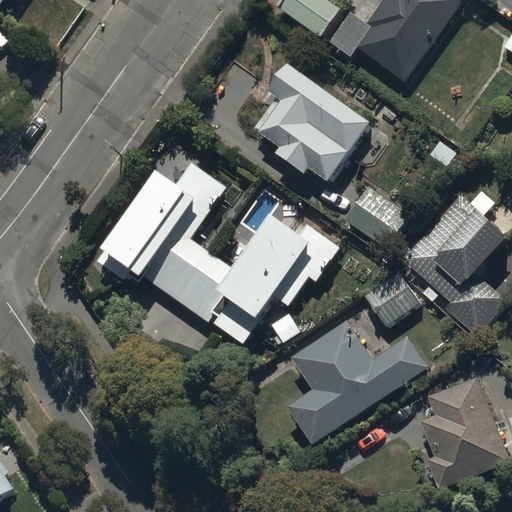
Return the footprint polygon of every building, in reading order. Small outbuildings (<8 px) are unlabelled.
[(0,0),(0,8),(5,0),(16,0),(20,3),(22,0),(0,0)] [(348,19),(321,0),(292,0),(284,12),(329,45),(348,19)] [(375,125),(296,68),(276,96),(279,98),(256,131),(283,150),(281,154),(311,175),(314,170),(333,184),(375,125)] [(239,272),(195,239),(231,189),(196,164),(181,185),(163,172),(100,258),(131,280),(133,277),(143,285),(148,278),(213,325),(216,322),(248,347),(280,298),(294,307),(312,279),(319,284),(344,250),(312,226),(305,236),(279,217),(239,272)] [(374,189),(350,222),(390,251),(414,217),(374,189)] [(464,197),(413,251),(416,253),(410,260),(455,302),(449,309),(480,339),(511,305),(479,274),(511,239),(511,236),(510,235),(511,233),(511,212),(509,210),(497,223),(490,216),(500,206),(484,191),(472,204),(464,197)] [(402,274),(369,297),(391,328),(424,305),(402,274)] [(351,322),(296,359),(317,391),(292,408),(318,446),(434,368),(413,336),(377,361),(351,322)] [(511,456),(482,379),(432,398),(440,418),(427,423),(440,457),(431,460),(444,492),(511,465),(511,456)] [(0,505),(17,494),(6,479),(10,476),(0,460),(0,458),(1,459),(1,458),(2,458),(3,458),(4,457),(5,457),(5,456),(6,456),(6,455),(7,454),(7,453),(7,452),(8,452),(8,451),(8,450),(8,449),(7,448),(7,447),(7,446),(6,445),(5,444),(4,443),(3,443),(3,442),(2,442),(1,442),(0,441),(0,505)]
